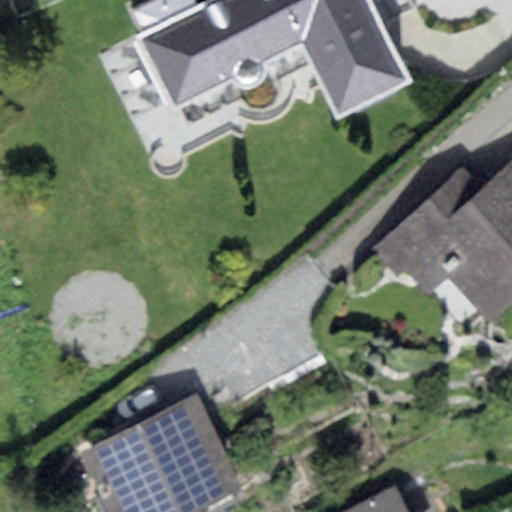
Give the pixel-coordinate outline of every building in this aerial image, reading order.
[(138,29),(130,33),(176,129),(309,65),(333,116),(408,79),(369,0),(197,0),(196,1),(195,0),(149,0),(129,10),(138,29)] [(306,187),(280,200),(288,216),(371,175),(347,127),(291,155),(306,187)] [(511,161),(485,189),(460,165),(377,247),(430,299),(450,279),(492,321),(511,301),(511,161)] [(195,396),(80,454),(109,511),(189,511),(241,486),(195,396)] [(403,511),(392,489),(350,511),(403,511)]
